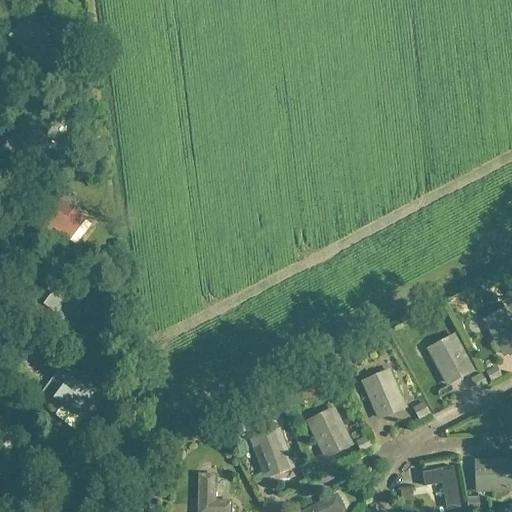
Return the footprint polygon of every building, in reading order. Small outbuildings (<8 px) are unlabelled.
[(29,57),(47,37),(21,13),(0,36),(0,48),(4,52),(5,53),(14,43),(29,57)] [(0,155),(22,170),(37,148),(45,138),(43,136),(45,134),(34,126),(25,139),(8,128),(0,139),(0,155)] [(85,221),(57,199),(55,197),(52,201),(54,202),(32,230),(44,240),(52,229),(68,242),(85,221)] [(58,333),(66,323),(81,301),(53,280),(42,295),(49,300),(44,307),(38,308),(33,315),(58,333)] [(511,316),(489,329),(503,356),(511,351),(511,316)] [(457,344),(432,358),(446,385),(472,371),(457,344)] [(59,371),(40,397),(51,405),(47,411),(55,417),(63,406),(76,416),(92,394),(59,371)] [(393,379),(366,391),(378,419),(405,407),(393,379)] [(0,396),(0,445),(2,447),(19,427),(0,410),(0,409),(6,402),(0,396)] [(337,417),(311,430),(325,458),(351,445),(337,417)] [(281,439),(254,449),(265,478),(292,468),(281,439)] [(477,464),(478,493),(509,492),(508,463),(477,464)] [(462,508),(454,468),(423,474),(426,488),(442,485),(446,511),(462,508)] [(200,477),(198,511),(230,511),(230,503),(215,503),(215,477),(200,477)] [(337,497),(307,511),(341,511),(344,511),(337,497)]
